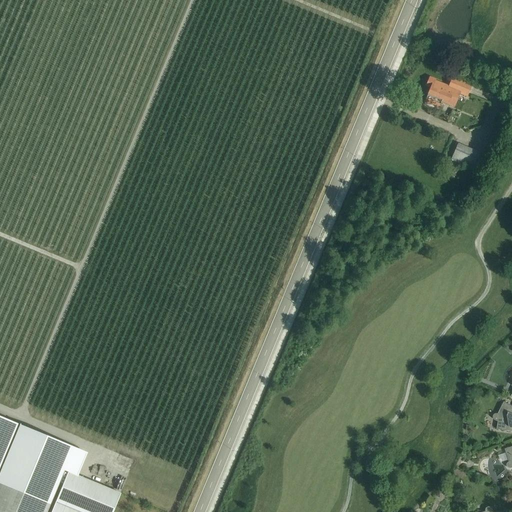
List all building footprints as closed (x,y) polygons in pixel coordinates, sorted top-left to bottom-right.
[(448,86),(434,80),(429,77),(425,85),(430,87),(424,102),(434,106),(435,103),(439,105),(441,101),(453,107),(459,93),(466,96),(471,85),(452,77),(448,86)] [(473,169),(480,153),(457,143),(451,159),(473,169)] [(511,406),(504,402),(498,414),(496,414),(495,415),(493,416),(493,418),(494,419),(495,420),(498,422),(497,430),(511,431),(511,406)] [(0,471),(9,448),(63,470),(73,447),(0,417),(0,471)] [(9,448),(0,471),(0,483),(53,506),(67,472),(65,471),(63,470),(9,448)] [(67,472),(53,506),(69,511),(112,511),(120,494),(67,472)] [(50,511),(53,506),(0,483),(0,511),(50,511)]
